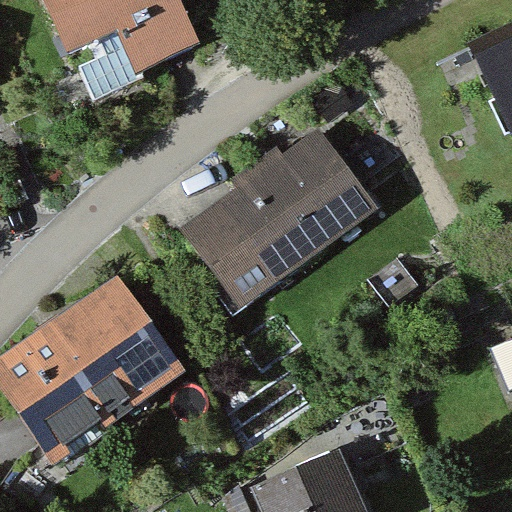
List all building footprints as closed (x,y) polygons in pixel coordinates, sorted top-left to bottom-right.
[(172,0),(45,0),(87,97),(195,51),(172,0)] [(511,44),(478,59),(511,136),(511,44)] [(240,202),(186,239),(238,314),(378,217),(327,143),(281,175),(271,160),(230,189),(240,202)] [(119,284),(0,364),(0,383),(48,455),(176,368),(119,284)] [(373,511),(354,458),(258,493),(265,511),(373,511)]
